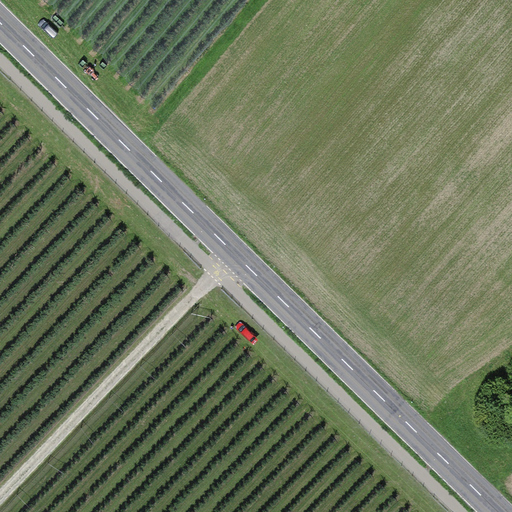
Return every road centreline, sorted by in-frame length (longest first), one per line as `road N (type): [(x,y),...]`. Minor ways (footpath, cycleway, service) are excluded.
road 1 (tertiary): [(499,511),(0,21)]
road 2 (track): [(0,506),(235,253)]
